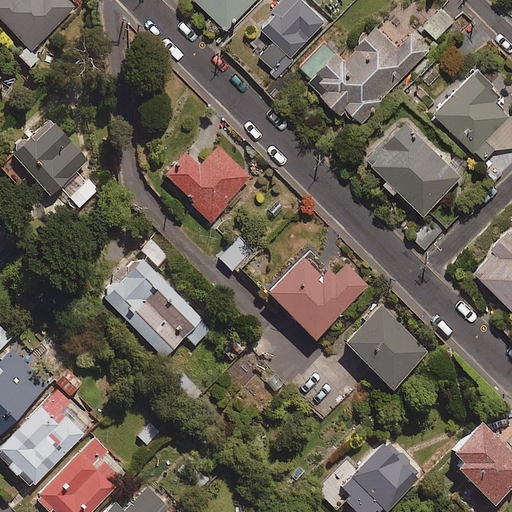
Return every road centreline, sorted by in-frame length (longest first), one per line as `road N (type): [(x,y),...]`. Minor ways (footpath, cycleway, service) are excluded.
road 1 (residential): [(419,281),(146,6)]
road 2 (residential): [(207,268),(136,186),(113,0)]
road 3 (residential): [(511,374),(419,281)]
road 4 (residential): [(511,189),(419,281)]
